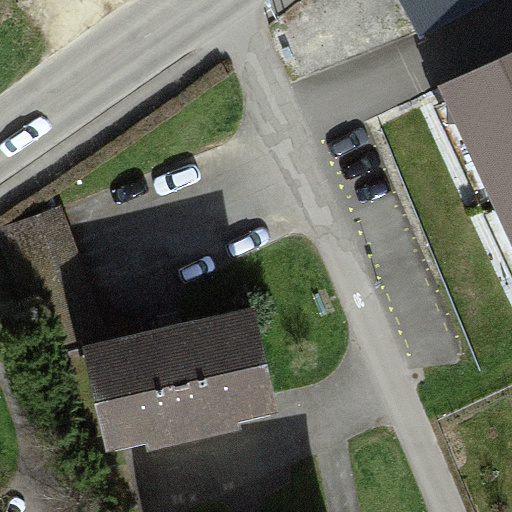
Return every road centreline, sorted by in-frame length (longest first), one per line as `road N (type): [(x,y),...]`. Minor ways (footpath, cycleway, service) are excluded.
road 1 (residential): [(434,511),(218,0)]
road 2 (secondary): [(192,0),(0,135)]
